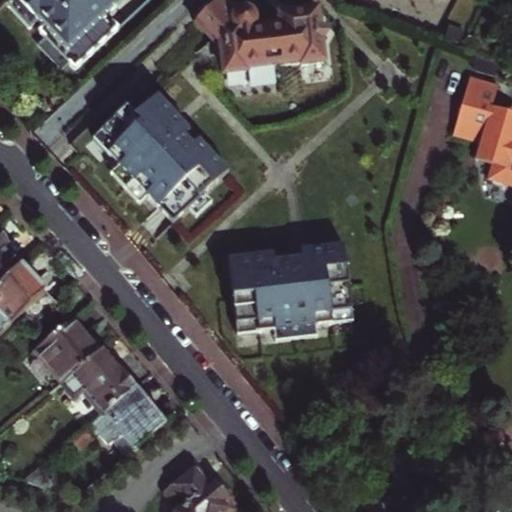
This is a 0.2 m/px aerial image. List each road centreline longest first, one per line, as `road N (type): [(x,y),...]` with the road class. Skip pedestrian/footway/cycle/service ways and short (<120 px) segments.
road 1 (residential): [(303,511),(0,154)]
road 2 (unknown): [(511,316),(453,283),(432,257),(423,227),(456,81),(488,0)]
road 3 (unknown): [(366,511),(511,385)]
